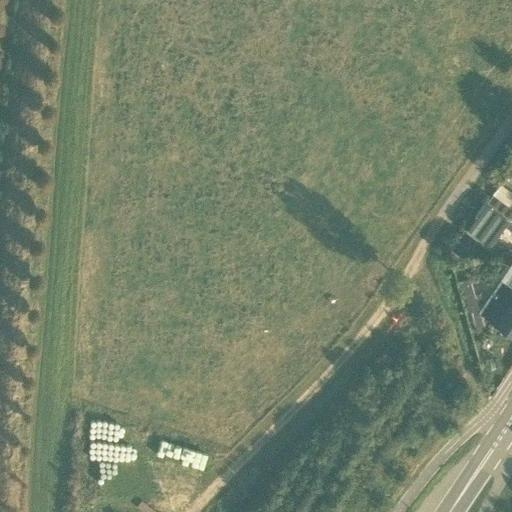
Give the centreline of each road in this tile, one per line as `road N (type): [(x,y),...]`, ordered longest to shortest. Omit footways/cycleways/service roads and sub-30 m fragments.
road 1 (track): [(189,511),(405,278)]
road 2 (unclassified): [(405,278),(511,117)]
